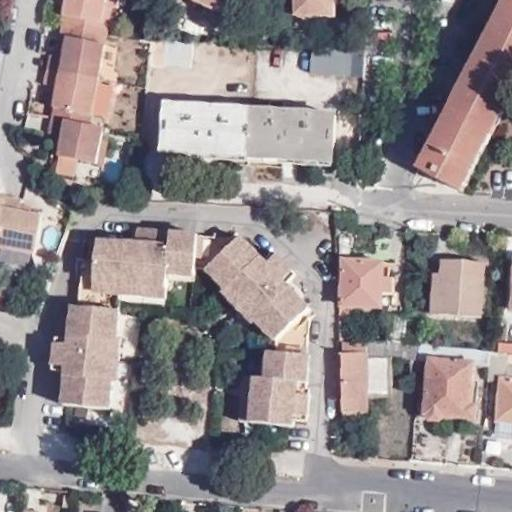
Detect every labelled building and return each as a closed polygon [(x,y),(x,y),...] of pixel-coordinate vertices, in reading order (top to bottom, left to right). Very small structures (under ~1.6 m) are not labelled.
[(66,0),(63,15),(101,23),(104,6),(113,7),(116,7),(116,0),(66,0)] [(194,0),(194,1),(222,15),(228,0),(305,0),(305,17),(335,17),(335,0),(194,0)] [(297,0),(297,17),(305,17),(305,0),(297,0)] [(511,0),(503,0),(433,138),(417,168),(461,192),(511,95),(511,0)] [(61,27),(103,35),(107,36),(113,7),(104,6),(101,23),(63,15),(61,27)] [(67,39),(105,46),(107,36),(103,35),(61,27),(55,57),(63,58),(67,39)] [(47,71),(93,79),(98,81),(105,46),(67,39),(63,58),(55,57),(50,56),(47,71)] [(190,67),(192,42),(149,40),(146,66),(190,67)] [(351,74),(353,50),(311,48),(311,73),(351,74)] [(52,118),(83,124),(90,125),(93,111),(98,84),(98,81),(93,79),(47,71),(45,85),(58,87),(52,118)] [(93,111),(107,113),(112,87),(98,84),(93,111)] [(336,114),(166,103),(162,152),(333,162),(336,114)] [(57,157),(94,164),(101,127),(96,127),(83,124),(52,118),(50,133),(61,135),(57,157)] [(94,164),(103,166),(110,129),(101,127),(94,164)] [(8,198),(0,236),(0,246),(37,254),(44,217),(20,212),(22,200),(8,198)] [(169,246),(171,232),(134,229),(132,244),(169,246)] [(233,238),(171,232),(169,246),(132,244),(125,243),(125,245),(85,242),(78,307),(73,307),(70,341),(67,372),(64,405),(111,409),(114,380),(109,380),(113,338),(118,339),(122,294),(123,284),(169,287),(170,274),(196,276),(197,268),(210,270),(230,292),(235,288),(261,317),(258,319),(277,340),(276,352),(270,352),(267,379),(257,378),(252,422),(293,426),(294,419),(297,388),(298,382),(307,382),(310,355),(307,355),(312,317),(308,313),(311,309),(289,286),(266,262),(243,237),(237,243),(233,238)] [(346,238),(335,236),(335,260),(343,260),(345,260),(346,238)] [(277,253),(266,262),(289,286),(298,276),(277,253)] [(439,275),(435,315),(477,318),(482,263),(441,259),(439,275)] [(337,305),(337,340),(342,340),(344,340),(346,305),(380,308),(381,292),(392,294),(392,280),(381,279),(383,263),(345,260),(343,260),(340,305),(337,305)] [(427,315),(435,315),(439,275),(431,274),(427,315)] [(168,297),(169,287),(123,284),(122,294),(168,297)] [(254,323),(258,319),(261,317),(235,288),(230,292),(228,294),(254,323)] [(386,315),(385,342),(402,343),(403,316),(386,315)] [(123,339),(118,339),(113,338),(109,380),(114,380),(119,380),(123,339)] [(67,372),(70,341),(57,339),(54,371),(67,372)] [(370,411),(369,397),(369,392),(389,391),(388,357),(392,357),(392,358),(408,359),(408,356),(418,357),(419,344),(402,343),(385,342),(344,340),(342,340),(344,426),(357,425),(357,411),(370,411)] [(418,357),(417,360),(428,361),(423,413),(470,417),(475,365),(487,366),(488,351),(419,344),(418,357)] [(488,351),(487,366),(511,368),(511,353),(497,352),(488,351)] [(388,357),(389,391),(369,392),(369,397),(386,397),(390,396),(393,394),(393,390),(392,358),(392,357),(388,357)] [(497,419),(511,420),(511,376),(501,376),(497,419)] [(242,421),(252,422),(257,378),(246,377),(242,421)] [(311,389),(297,388),(294,419),(308,421),(311,389)]
